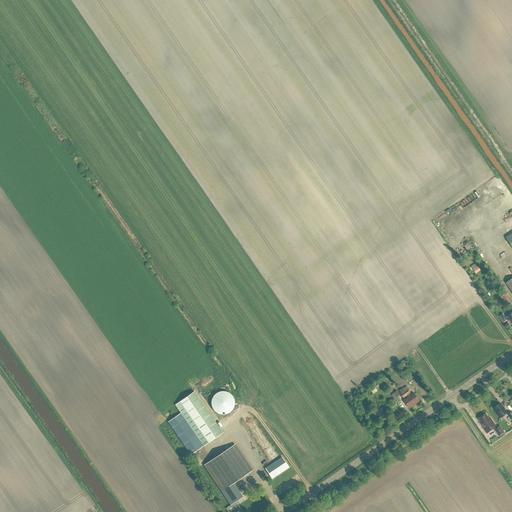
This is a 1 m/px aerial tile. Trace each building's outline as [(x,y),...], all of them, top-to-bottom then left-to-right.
[(505,294),(502,296),(508,305),(511,303),(505,294)] [(506,320),(508,319),(511,324),(511,312),(507,317),(505,318),(503,314),(499,317),(503,322),(506,320)] [(406,385),(394,393),(398,400),(407,394),(409,397),(411,395),(409,392),(410,392),(406,385)] [(220,414),(223,415),(226,414),(229,413),(232,410),(234,408),(234,404),(234,401),(233,398),(231,395),(229,393),(226,392),(223,391),(219,392),(216,393),(214,396),(212,398),(211,402),(211,405),(212,408),(214,411),(217,413),(220,414)] [(203,446),(222,433),(194,392),(175,405),(181,413),(180,414),(168,422),(191,455),(203,447),(203,446)] [(404,400),(409,408),(419,401),(414,393),(411,395),(409,397),(407,398),(404,400)] [(493,408),(500,418),(501,417),(502,417),(504,416),(505,415),(507,413),(504,409),(504,408),(504,407),(503,407),(500,403),(493,408)] [(383,407),(378,410),(382,416),(387,413),(383,407)] [(486,414),(478,419),(480,422),(480,423),(483,427),(483,428),(487,434),(497,427),(490,417),(489,418),(486,414)] [(495,430),(499,436),(504,432),(500,426),(495,430)] [(234,445),(204,465),(222,491),(233,483),(252,471),(234,445)] [(265,468),(272,479),(289,467),(282,457),(265,468)] [(233,483),(222,491),(231,505),(232,505),(234,509),(228,511),(242,511),(238,506),(237,506),(234,503),(242,497),(233,483)]
